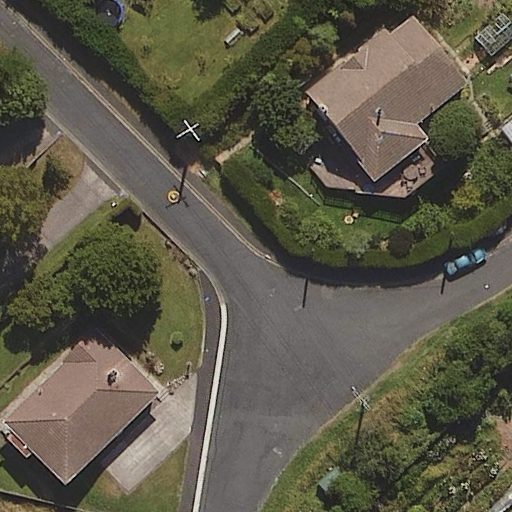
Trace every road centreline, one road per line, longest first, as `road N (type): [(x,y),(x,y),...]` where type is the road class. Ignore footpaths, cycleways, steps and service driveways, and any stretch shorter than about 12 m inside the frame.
road 1 (residential): [(290,323),(0,33)]
road 2 (residential): [(511,263),(394,320),(290,323)]
road 3 (residential): [(222,511),(290,323)]
